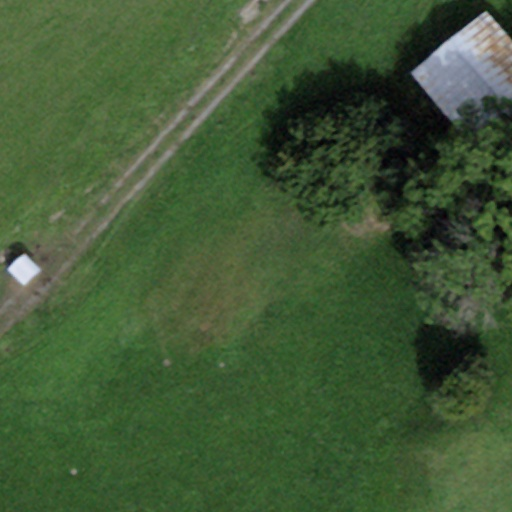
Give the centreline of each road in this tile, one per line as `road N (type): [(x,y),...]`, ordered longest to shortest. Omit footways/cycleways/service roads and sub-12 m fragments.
road 1 (track): [(331,0),(115,188)]
road 2 (track): [(0,301),(115,188)]
